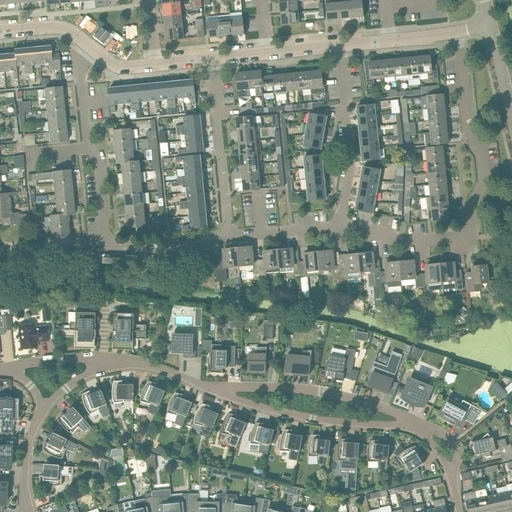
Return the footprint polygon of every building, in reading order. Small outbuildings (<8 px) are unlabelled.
[(362,1),(350,2),(352,18),(364,17),(362,1)] [(179,2),(163,4),(165,16),(181,14),(179,2)] [(297,2),(279,3),(280,14),(298,12),(297,2)] [(352,18),(350,2),(338,3),(340,19),(352,18)] [(340,19),(338,3),(326,4),(327,20),(340,19)] [(299,23),(298,12),(280,14),(282,25),(299,23)] [(182,26),(181,14),(165,16),(166,28),(182,26)] [(230,20),(232,36),(244,35),(243,19),(230,20)] [(230,20),(218,21),(220,37),(232,36),(230,20)] [(220,37),(218,21),(206,22),(208,38),(220,37)] [(183,39),(182,26),(166,28),(167,40),(183,39)] [(38,47),(40,64),(48,63),(49,71),(60,70),(58,53),(51,54),(50,46),(38,47)] [(40,64),(38,47),(27,48),(29,73),(33,72),(32,65),(40,64)] [(29,73),(27,48),(13,50),(14,54),(3,55),(4,71),(12,71),(13,79),(18,78),(16,66),(24,65),(25,73),(29,73)] [(430,56),(418,57),(420,73),(431,72),(432,80),(438,79),(437,65),(431,66),(430,56)] [(420,73),(418,57),(406,58),(408,75),(420,73)] [(406,58),(394,60),(396,76),(396,80),(408,79),(408,75),(406,58)] [(396,76),(394,60),(382,61),(384,77),(396,76)] [(384,77),(382,61),(370,62),(370,68),(364,69),(366,85),(373,85),(373,78),(384,77)] [(261,71),(248,72),(250,89),(255,88),(256,96),(262,96),(262,94),(263,94),(261,77),(261,71)] [(309,72),(311,89),(311,95),(325,94),(325,86),(324,86),(324,87),(323,87),(321,71),(309,72)] [(250,89),(248,72),(236,73),(238,90),(250,89)] [(309,72),(297,73),(299,90),(311,89),(309,72)] [(297,73),(285,75),(287,91),(299,90),(297,73)] [(285,75),(273,76),(275,92),(275,95),(287,94),(287,91),(285,75)] [(273,76),(261,77),(263,94),(275,92),(273,76)] [(193,80),(181,81),(182,97),(191,97),(192,105),(196,104),(193,80)] [(182,97),(181,81),(169,82),(171,107),(172,115),(177,114),(175,98),(182,97)] [(171,107),(169,82),(157,83),(159,100),(167,99),(168,107),(171,107)] [(159,100),(157,83),(145,85),(146,101),(155,100),(156,108),(160,108),(159,100)] [(145,85),(133,86),(135,110),(140,110),(139,102),(146,101),(145,85)] [(135,110),(133,86),(122,87),(123,104),(131,103),(132,111),(135,110)] [(422,91),(422,96),(440,94),(439,86),(421,88),(422,91)] [(45,100),(63,98),(62,87),(44,89),(45,100)] [(123,104),(122,87),(109,88),(111,113),(116,112),(116,104),(123,104)] [(428,109),(445,107),(443,95),(427,97),(428,109)] [(64,109),(63,98),(45,100),(46,111),(64,109)] [(396,114),(400,113),(399,100),(391,101),(391,108),(395,107),(396,114)] [(240,108),(240,115),(250,114),(252,114),(252,101),(250,102),(248,102),(246,107),(240,108)] [(358,118),(376,116),(375,105),(357,107),(358,118)] [(446,119),(445,107),(428,109),(430,121),(446,119)] [(64,109),(46,111),(47,122),(65,120),(64,109)] [(309,114),(307,125),(325,128),(327,117),(309,114)] [(177,130),(201,128),(200,115),(190,116),(183,117),(184,125),(176,126),(177,130)] [(377,127),(376,116),(358,118),(359,129),(377,127)] [(238,131),(254,129),(261,129),(261,123),(254,124),(253,117),(236,118),(238,131)] [(446,119),(430,121),(431,132),(447,131),(446,119)] [(65,120),(47,122),(48,133),(66,131),(65,120)] [(148,138),(157,137),(155,120),(152,121),(153,132),(148,133),(148,138)] [(409,124),(409,123),(404,123),(405,135),(410,134),(410,136),(413,135),(411,123),(409,124)] [(325,128),(307,125),(305,136),(323,139),(325,128)] [(378,137),(377,127),(359,129),(360,139),(378,137)] [(201,128),(177,130),(177,134),(184,133),(185,142),(203,140),(201,128)] [(18,129),(14,129),(12,130),(13,141),(21,141),(21,135),(18,135),(18,129)] [(114,142),(132,140),(131,129),(113,131),(114,142)] [(256,141),(254,129),(238,131),(239,143),(256,141)] [(66,131),(48,133),(49,143),(67,141),(66,131)] [(447,131),(431,132),(432,145),(448,143),(447,131)] [(25,146),(35,145),(33,135),(24,136),(25,146)] [(323,139),(305,136),(303,146),(321,149),(323,139)] [(158,148),(157,137),(148,138),(149,140),(153,140),(154,149),(158,148)] [(379,148),(378,137),(360,139),(361,150),(379,148)] [(132,140),(114,142),(115,152),(133,151),(132,140)] [(203,140),(185,142),(186,149),(178,150),(179,154),(204,152),(203,140)] [(257,153),(256,141),(239,143),(240,155),(257,153)] [(427,161),(444,159),(443,147),(426,149),(427,161)] [(379,148),(361,150),(362,161),(380,159),(379,148)] [(133,151),(115,152),(117,164),(122,163),(121,163),(134,161),(133,151)] [(257,153),(240,155),(241,167),(258,165),(261,165),(260,159),(257,159),(257,153)] [(23,155),(17,156),(13,156),(14,168),(24,167),(23,155)] [(184,169),(201,167),(200,155),(175,158),(176,162),(183,161),(184,169)] [(305,169),(323,167),(322,155),(304,157),(305,169)] [(445,171),(444,159),(427,161),(428,173),(445,171)] [(139,160),(134,161),(121,163),(122,163),(123,174),(140,172),(139,160)] [(259,177),(258,165),(241,167),(242,179),(259,177)] [(185,177),(177,178),(171,178),(172,182),(178,182),(202,179),(201,167),(184,169),(185,177)] [(324,178),(323,167),(305,169),(306,180),(324,178)] [(361,178),(379,181),(381,170),(363,167),(361,178)] [(53,184),(71,182),(70,170),(52,172),(53,184)] [(446,183),(445,171),(428,173),(430,185),(446,183)] [(140,172),(123,174),(124,184),(141,183),(140,172)] [(406,174),(406,187),(410,187),(414,186),(415,176),(411,176),(411,174),(406,174)] [(259,177),(242,179),(244,191),(260,189),(259,177)] [(325,188),(324,178),(306,180),(307,190),(325,188)] [(379,181),(361,178),(359,188),(377,191),(379,181)] [(204,191),(202,179),(178,182),(178,186),(186,185),(186,193),(204,191)] [(0,181),(0,194),(9,193),(9,189),(1,190),(0,181)] [(71,182),(53,184),(54,194),(72,192),(71,182)] [(141,183),(124,184),(125,195),(143,194),(141,183)] [(446,183),(430,185),(431,197),(447,195),(446,183)] [(406,187),(405,199),(410,199),(411,188),(414,189),(414,186),(410,187),(406,187)] [(325,188),(307,190),(308,201),(326,199),(325,188)] [(377,191),(359,188),(357,199),(375,202),(377,191)] [(204,191),(186,193),(187,201),(179,201),(180,206),(205,203),(204,191)] [(9,193),(0,194),(0,205),(11,204),(10,197),(18,196),(17,192),(9,193)] [(73,204),(72,192),(54,194),(56,205),(73,204)] [(143,194),(125,195),(126,206),(144,204),(143,194)] [(394,205),(402,207),(402,195),(399,194),(398,205),(394,205)] [(431,197),(431,198),(426,198),(427,209),(432,209),(449,207),(447,195),(431,197)] [(375,202),(357,199),(355,210),(373,213),(375,202)] [(205,203),(180,206),(180,209),(188,209),(189,217),(206,215),(205,203)] [(11,213),(11,204),(0,205),(0,218),(3,218),(4,226),(20,224),(19,212),(11,213)] [(74,214),(73,204),(56,205),(57,215),(57,216),(67,215),(74,214)] [(144,204),(126,206),(127,217),(145,215),(144,204)] [(402,207),(394,205),(393,216),(402,217),(402,207)] [(449,207),(432,209),(433,216),(429,216),(429,221),(450,219),(449,207)] [(57,216),(57,215),(49,216),(50,227),(68,225),(67,215),(57,216)] [(146,225),(145,215),(127,217),(128,228),(136,227),(137,234),(153,233),(152,224),(146,225)] [(206,215),(189,217),(189,224),(182,225),(183,230),(207,227),(206,215)] [(69,236),(68,225),(50,227),(51,238),(69,236)] [(70,247),(69,236),(51,238),(52,249),(70,247)] [(251,247),(237,248),(239,266),(252,265),(253,280),(261,279),(259,260),(253,261),(251,247)] [(239,266),(237,248),(223,250),(224,258),(212,259),(214,272),(226,271),(225,267),(239,266)] [(292,249),(277,250),(279,271),(279,272),(281,272),(294,270),(294,276),(300,275),(299,262),(298,255),(292,255),(292,249)] [(265,259),(259,260),(261,279),(267,279),(266,273),(279,272),(279,271),(277,250),(264,252),(265,259)] [(332,251),(318,252),(319,270),(320,278),(334,276),(334,282),(341,282),(339,264),(334,265),(332,251)] [(300,278),(307,277),(320,276),(319,270),(318,252),(304,253),(305,261),(299,262),(300,275),(300,278)] [(373,253),(358,254),(360,272),(368,271),(369,286),(382,285),(381,272),(375,273),(373,253)] [(345,263),(339,264),(341,282),(342,291),(348,291),(347,281),(361,279),(360,272),(358,254),(345,256),(345,263)] [(414,261),(400,262),(401,279),(415,278),(416,287),(422,286),(421,274),(415,275),(414,261)] [(401,279),(400,262),(386,264),(386,271),(381,272),(382,285),(389,284),(389,288),(402,286),(401,279)] [(442,289),(456,288),(456,290),(463,289),(461,270),(455,271),(454,263),(440,264),(441,281),(442,289)] [(441,281),(440,264),(426,266),(427,273),(421,274),(422,286),(428,286),(428,283),(441,281)] [(466,273),(467,283),(468,291),(481,290),(480,283),(488,282),(487,265),(472,267),(473,272),(466,273)] [(460,313),(464,318),(468,313),(464,309),(460,313)] [(41,311),(43,322),(50,321),(49,310),(41,311)] [(69,323),(69,330),(85,330),(86,324),(94,324),(94,312),(74,312),(74,323),(69,323)] [(134,313),(114,313),(114,325),(122,325),(122,331),(146,332),(146,325),(134,325),(134,313)] [(11,330),(9,316),(1,316),(3,330),(11,330)] [(48,341),(47,331),(47,326),(35,327),(34,324),(18,326),(21,349),(37,347),(36,341),(40,341),(40,342),(48,341)] [(273,339),(273,327),(264,326),(264,339),(273,339)] [(69,330),(61,330),(61,337),(74,337),(73,348),(93,349),(94,337),(85,337),(85,330),(69,330)] [(122,338),(114,337),(113,349),(133,350),(133,349),(138,349),(138,339),(146,339),(146,332),(122,331),(122,338)] [(368,334),(360,332),(358,340),(366,342),(368,334)] [(196,358),(196,348),(196,345),(192,344),(192,335),(174,335),(173,344),(170,344),(170,352),(184,352),(184,358),(196,358)] [(405,346),(403,353),(409,355),(411,348),(411,346),(406,344),(405,346)] [(208,364),(211,364),(210,373),(223,373),(223,366),(226,366),(226,368),(227,368),(227,367),(234,367),(235,357),(235,347),(227,346),(227,348),(219,347),(219,350),(211,350),(211,357),(209,357),(208,364)] [(266,372),(266,362),(266,347),(256,347),(256,354),(248,354),(248,372),(266,372)] [(325,370),(327,370),(326,376),(335,378),(335,380),(343,381),(345,370),(352,371),(356,350),(347,348),(345,358),(330,355),(329,363),(326,363),(325,370)] [(287,355),(286,363),(285,373),(295,374),(295,372),(299,373),(299,374),(309,375),(312,351),(302,350),(301,356),(287,355)] [(446,360),(438,379),(443,381),(451,362),(452,359),(447,357),(446,360)] [(388,394),(392,384),(396,373),(388,371),(386,376),(373,372),(368,386),(388,394)] [(402,397),(418,404),(424,406),(432,388),(426,385),(428,381),(418,376),(416,381),(410,379),(402,397)] [(114,403),(124,402),(124,399),(127,399),(127,401),(133,401),(133,393),(133,383),(126,383),(126,386),(122,386),(122,381),(114,382),(113,387),(112,392),(113,398),(114,403)] [(155,415),(162,399),(166,389),(159,387),(158,390),(155,388),(156,383),(149,381),(145,386),(143,391),(141,396),(141,401),(150,404),(148,412),(155,415)] [(507,395),(497,382),(490,388),(500,400),(507,395)] [(110,415),(104,398),(100,389),(94,391),(95,394),(92,395),(89,391),(83,394),(83,400),(85,405),(87,410),(90,415),(99,410),(103,418),(110,415)] [(182,427),(189,410),(192,401),(186,398),(185,401),(181,400),(183,395),(176,393),(172,397),(170,402),(168,407),(167,413),(177,415),(175,424),(182,427)] [(0,408),(18,410),(18,399),(10,398),(4,397),(4,398),(0,397),(0,408)] [(460,427),(465,418),(472,405),(463,400),(460,406),(448,399),(439,416),(460,427)] [(209,438),(216,421),(219,412),(213,409),(212,412),(208,411),(210,406),(202,404),(199,408),(196,413),(194,418),(194,424),(204,426),(201,435),(209,438)] [(67,431),(72,434),(78,426),(85,432),(91,427),(79,414),(78,413),(74,408),(72,406),(67,411),(69,413),(66,415),(62,412),(57,418),(60,423),(63,427),(67,431)] [(18,410),(0,408),(0,419),(1,420),(0,432),(12,433),(13,420),(17,421),(18,410)] [(236,447),(243,430),(247,421),(241,419),(239,421),(236,420),(237,415),(230,413),(226,418),(224,422),(222,428),(222,433),(231,436),(229,444),(236,447)] [(268,455),(272,438),(274,428),(267,426),(267,429),(263,429),(264,423),(256,423),(253,428),(251,435),(249,435),(248,441),(250,441),(250,444),(260,445),(259,453),(268,455)] [(280,449),(280,451),(289,452),(289,459),(298,461),(301,444),(303,434),(296,433),(295,436),(292,435),(292,430),(284,430),(282,436),(280,442),(278,442),(278,449),(280,449)] [(56,457),(62,458),(62,459),(66,449),(74,452),(77,445),(52,433),(49,439),(52,440),(50,443),(45,442),(43,449),(47,453),(51,455),(56,457)] [(488,433),(479,440),(472,442),(475,455),(474,455),(482,454),(483,458),(482,459),(483,459),(501,455),(502,461),(511,458),(511,447),(511,444),(507,445),(505,439),(494,441),(488,433)] [(309,444),(308,449),(308,456),(318,456),(318,464),(327,465),(330,438),(324,437),(323,440),(319,440),(319,435),(312,435),(310,439),(309,444)] [(351,469),(357,469),(358,455),(358,451),(358,447),(359,441),(352,441),(352,444),(348,444),(348,438),(340,439),(338,444),(337,450),(338,455),(339,461),(340,461),(341,468),(351,469)] [(378,462),(378,470),(386,471),(389,443),(383,443),(382,446),(378,445),(378,440),(371,440),(369,445),(368,451),(367,456),(368,462),(378,462)] [(0,457),(10,457),(10,446),(2,446),(3,445),(0,445),(0,457)] [(161,446),(158,451),(166,454),(168,449),(161,446)] [(409,472),(416,468),(425,462),(421,456),(418,458),(417,455),(420,452),(416,446),(410,447),(405,450),(401,453),(397,457),(404,465),(406,463),(408,465),(406,466),(409,472)] [(10,457),(0,457),(0,468),(2,469),(2,468),(9,468),(10,457)] [(57,486),(62,485),(62,475),(58,475),(58,472),(60,472),(61,466),(53,465),(43,465),(42,471),(45,472),(45,475),(40,476),(40,483),(46,485),(51,486),(57,486)] [(99,469),(97,482),(100,482),(106,478),(107,470),(99,469)] [(263,472),(256,470),(254,477),(262,479),(263,472)] [(440,478),(429,481),(430,486),(441,484),(440,478)] [(429,481),(418,483),(419,489),(430,486),(429,481)] [(419,489),(418,483),(408,485),(409,491),(419,489)] [(408,485),(397,488),(398,493),(409,491),(408,485)] [(486,490),(476,493),(475,493),(479,511),(490,511),(487,497),(486,490)] [(479,511),(475,493),(476,493),(475,491),(464,494),(468,511),(479,511)] [(154,511),(153,497),(152,492),(145,494),(145,499),(134,501),(136,509),(136,511),(154,511)] [(511,508),(508,492),(498,495),(501,511),(503,511),(511,510),(511,508)] [(179,503),(172,503),(172,511),(184,511),(184,510),(190,510),(189,493),(179,494),(179,503)] [(199,494),(189,493),(190,510),(196,510),(196,511),(207,511),(208,502),(201,502),(199,494)] [(208,502),(207,511),(219,511),(220,510),(226,510),(227,494),(217,494),(215,502),(208,502)] [(227,494),(226,510),(231,511),(243,511),(244,504),(238,504),(237,495),(227,494)] [(501,511),(498,495),(487,497),(490,511),(501,511)] [(172,511),(172,503),(165,504),(163,496),(153,497),(154,511),(172,511)] [(244,504),(243,511),(261,511),(264,499),(256,498),(255,506),(244,504)] [(435,509),(435,511),(447,511),(444,498),(433,501),(435,509)] [(271,501),(264,499),(261,511),(279,511),(280,508),(270,506),(271,501)]
